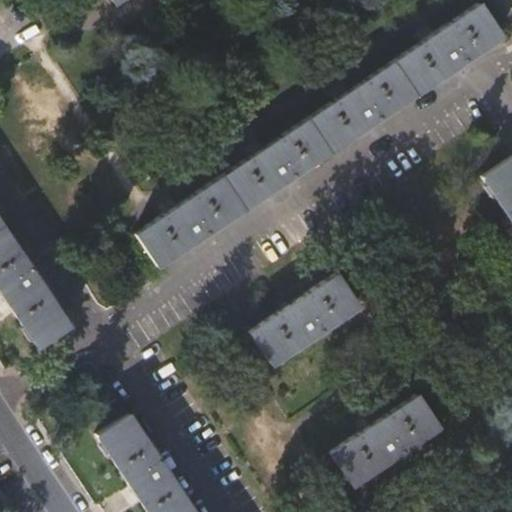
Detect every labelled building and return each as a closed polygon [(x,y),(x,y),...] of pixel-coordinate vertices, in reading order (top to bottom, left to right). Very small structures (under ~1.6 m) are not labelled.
[(482,11),(395,69),(419,105),(506,46),(482,11)] [(395,69),(310,127),(332,161),(419,105),(395,69)] [(223,185),(247,220),(332,161),(310,127),(223,185)] [(479,175),(511,223),(511,155),(511,154),(479,175)] [(223,185),(134,244),(157,279),(247,220),(223,185)] [(74,329),(5,224),(0,227),(0,293),(39,352),(74,329)] [(278,308),(247,329),(269,362),(355,304),(333,272),(278,308)] [(414,392),(360,429),(328,450),(350,482),(436,425),(414,392)] [(193,511),(130,415),(95,438),(144,511),(193,511)]
